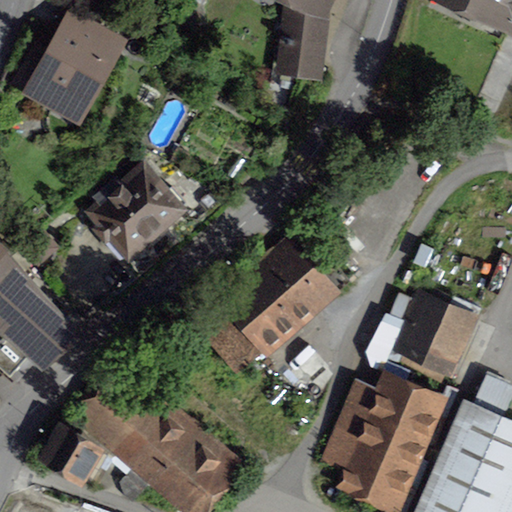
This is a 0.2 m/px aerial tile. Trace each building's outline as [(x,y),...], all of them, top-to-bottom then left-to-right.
[(316,72),(324,0),(289,0),(282,68),(316,72)] [(508,19),(511,21),(511,19),(511,0),(464,0),(480,7),(434,109),(463,122),(508,19)] [(37,46),(19,79),(73,109),(113,38),(72,16),(61,36),(64,37),(54,56),(37,46)] [(99,201),(90,209),(99,220),(93,225),(110,244),(116,239),(128,253),(181,206),(142,163),(121,182),(115,176),(94,195),(99,201)] [(43,233),(25,249),(37,262),(55,246),(43,233)] [(0,366),(16,381),(35,360),(38,362),(72,324),(3,249),(8,244),(0,237),(0,366)] [(199,337),(203,333),(235,369),(330,287),(291,243),(193,330),(199,337)] [(426,297),(403,347),(445,366),(467,315),(426,297)] [(76,417),(189,511),(198,511),(234,471),(115,371),(76,417)] [(345,467),(337,486),(394,510),(442,394),(386,371),(380,387),(356,377),(322,457),(345,467)] [(511,388),(486,376),(474,402),(503,414),(511,393),(511,388)] [(493,511),(511,470),(511,420),(470,401),(420,511),(493,511)] [(62,426),(45,455),(88,481),(105,452),(97,446),(62,426)]
